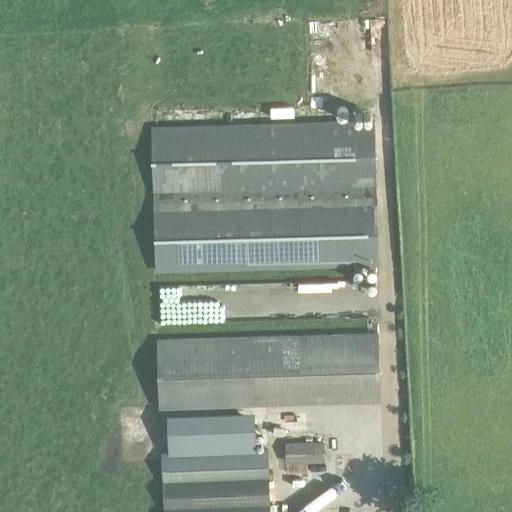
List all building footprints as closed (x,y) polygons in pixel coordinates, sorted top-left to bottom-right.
[(315,98),(315,85),(302,85),(303,98),(315,98)] [(286,93),(263,94),(264,105),(287,104),(286,93)] [(378,265),(374,119),(150,126),(154,271),(378,265)] [(221,272),(151,274),(152,306),(222,304),(221,272)] [(241,278),(242,291),(261,290),(260,277),(241,278)] [(378,331),(155,338),(157,408),(380,401),(378,331)] [(166,412),(167,451),(159,451),(161,511),(269,511),(267,448),(254,448),(253,410),(166,412)] [(308,441),(285,442),(286,462),(308,462),(308,441)]
